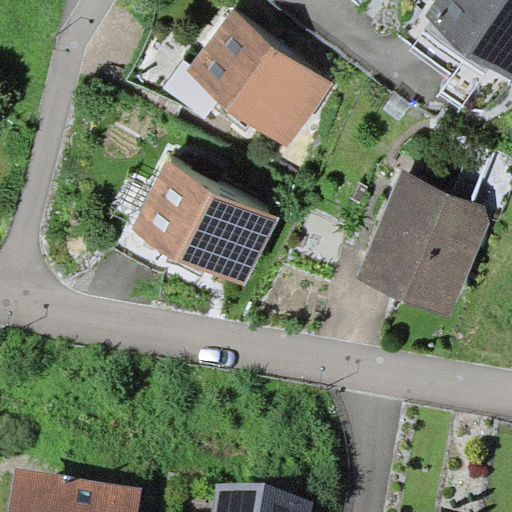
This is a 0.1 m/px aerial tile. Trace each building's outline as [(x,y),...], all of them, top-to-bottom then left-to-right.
[(511,0),(436,0),(424,17),(511,83),(511,0)] [(330,87),(231,6),(183,64),(282,145),(330,87)] [(280,213),(167,152),(129,222),(242,283),(280,213)] [(398,161),(346,272),(441,316),(493,205),(398,161)] [(141,511),(142,508),(16,490),(12,511),(141,511)] [(294,511),(225,501),(222,511),(294,511)]
